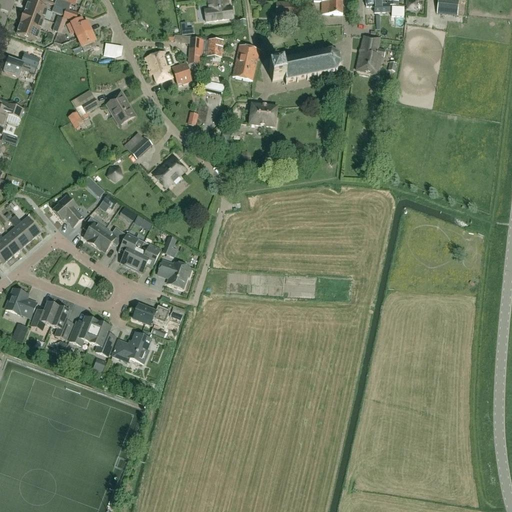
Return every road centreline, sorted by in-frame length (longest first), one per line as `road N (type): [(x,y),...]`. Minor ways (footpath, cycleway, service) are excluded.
road 1 (residential): [(194,304),(223,206),(219,181),(156,107),(101,0)]
road 2 (tertiary): [(511,510),(499,426),(511,252)]
road 3 (residential): [(126,283),(57,238),(15,274)]
road 4 (residential): [(126,283),(113,312),(15,274)]
